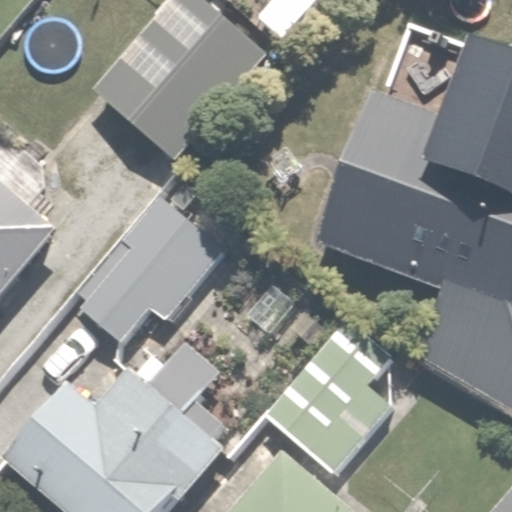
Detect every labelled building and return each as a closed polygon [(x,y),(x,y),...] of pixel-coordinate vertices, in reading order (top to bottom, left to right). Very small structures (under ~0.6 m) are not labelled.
[(204,0),(182,0),(97,97),(191,180),(286,72),(204,0)] [(455,139),(373,109),(319,258),(454,307),(427,383),(511,413),(511,72),(483,61),(455,139)] [(0,316),(60,243),(0,193),(0,316)] [(222,257),(160,209),(82,312),(130,349),(157,315),(170,325),(222,257)] [(344,333),(267,427),(343,489),(420,395),(344,333)] [(73,384),(4,466),(59,511),(184,511),(228,460),(189,428),(228,380),(192,350),(158,391),(137,374),(106,412),(73,384)] [(354,511),(293,462),(252,511),(354,511)] [(511,511),(511,496),(499,511),(511,511)]
